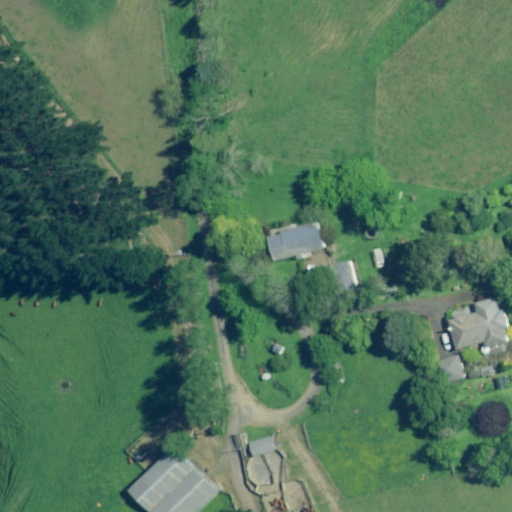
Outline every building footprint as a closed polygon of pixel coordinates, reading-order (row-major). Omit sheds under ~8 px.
[(278,262),(297,257),(298,261),(308,258),(306,254),(329,247),(321,222),(271,237),(278,262)] [(385,266),(381,249),(373,251),(376,268),(385,266)] [(358,291),(351,262),(332,266),(339,295),(358,291)] [(456,317),(457,319),(451,321),(459,349),(487,341),(489,347),(510,342),(506,327),(511,326),(506,310),(502,311),(499,298),(479,304),(481,313),(471,315),(471,313),(456,317)] [(511,386),(511,381),(510,376),(498,379),(501,389),(511,386)] [(278,450),(273,436),(252,443),(256,457),(278,450)] [(197,511),(219,490),(176,447),(133,491),(154,511),(197,511)]
